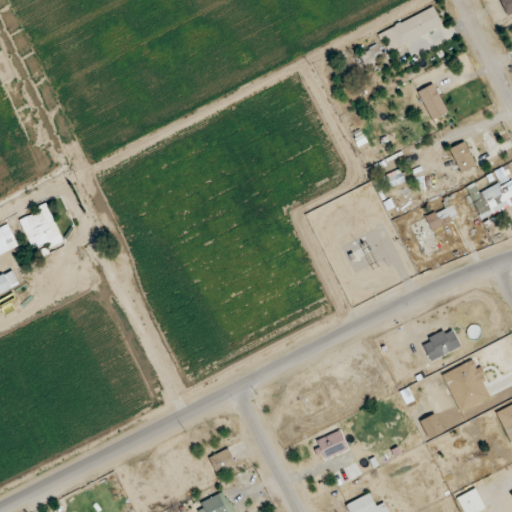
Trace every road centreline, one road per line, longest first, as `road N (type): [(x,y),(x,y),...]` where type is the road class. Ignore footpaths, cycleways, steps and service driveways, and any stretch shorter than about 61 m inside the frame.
road 1 (residential): [(511,261),(330,343),(0,511)]
road 2 (residential): [(239,393),(299,511)]
